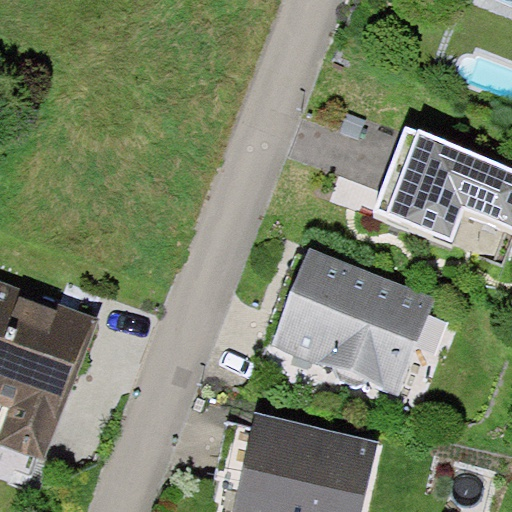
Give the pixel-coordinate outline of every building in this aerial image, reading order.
[(511,0),(477,0),(511,13),(511,0)] [(511,179),(420,144),(388,226),(453,251),(466,217),(511,234),(511,179)] [(435,311),(310,262),(274,352),(399,401),(435,311)] [(96,333),(0,292),(0,419),(10,423),(0,446),(42,464),(96,333)] [(362,511),(375,456),(257,429),(237,511),(362,511)]
